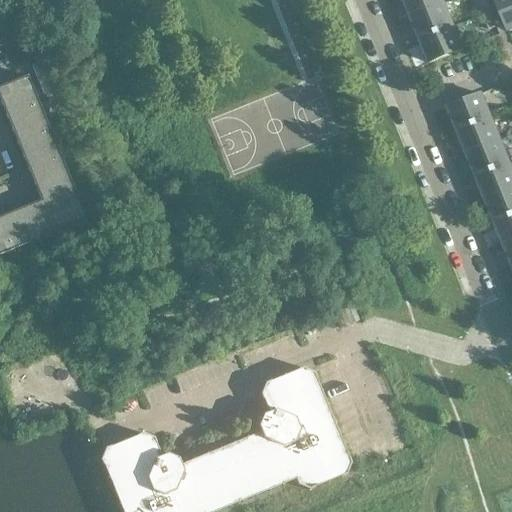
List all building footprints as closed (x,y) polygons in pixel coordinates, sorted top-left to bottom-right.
[(442,0),(403,0),(410,18),(444,4),(442,0)] [(475,0),(482,15),(491,11),(486,0),(475,0)] [(511,0),(495,0),(508,32),(511,30),(511,0)] [(444,4),(410,18),(420,41),(454,27),(444,4)] [(236,11),(214,20),(236,72),(258,63),(236,11)] [(489,31),(498,27),(491,11),(482,15),(489,31)] [(454,27),(420,41),(430,64),(464,50),(454,27)] [(0,89),(43,196),(0,213),(0,247),(84,214),(28,72),(0,83),(0,89)] [(480,95),(447,108),(456,132),(490,119),(480,95)] [(260,128),(282,119),(273,97),(251,105),(260,128)] [(490,119),(456,132),(466,155),(499,142),(490,119)] [(499,142),(466,155),(475,178),(508,164),(499,142)] [(511,173),(508,164),(475,178),(484,201),(511,189),(511,173)] [(511,189),(484,201),(494,224),(511,216),(511,189)] [(511,216),(494,224),(503,247),(511,243),(511,216)] [(511,243),(503,247),(511,269),(511,243)] [(347,477),(352,464),(314,373),(303,368),(265,384),(260,396),(267,414),(262,416),(258,428),(260,433),(180,466),(178,460),(166,455),(161,457),(153,439),(142,434),(105,449),(100,462),(120,511),(222,511),(296,482),(297,487),(310,492),(347,477)]
